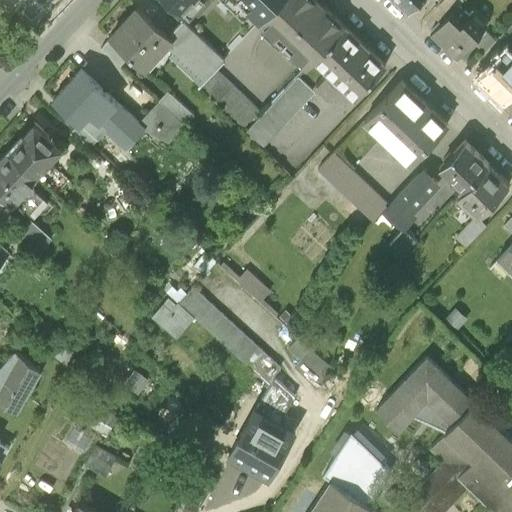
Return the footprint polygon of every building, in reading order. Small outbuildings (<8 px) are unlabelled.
[(46,0),(15,0),(33,15),(46,0)] [(168,0),(182,12),(191,0),(168,0)] [(235,0),(259,22),(279,0),(235,0)] [(306,67),(314,59),(345,27),(316,0),(279,0),(259,22),(306,67)] [(397,0),(408,10),(416,2),(420,6),(425,1),(424,0),(397,0)] [(446,16),(457,5),(461,0),(441,0),(439,2),(435,6),(446,16)] [(446,16),(431,32),(457,57),(471,42),(482,30),(484,28),(469,14),(468,15),(457,5),(446,16)] [(137,6),(111,36),(130,53),(129,54),(129,55),(143,68),(165,42),(171,37),(167,33),(137,6)] [(215,69),(226,57),(182,17),(167,33),(171,37),(165,42),(173,49),(169,53),(202,83),(215,69)] [(511,23),(499,37),(509,47),(511,43),(511,23)] [(385,65),(345,27),(314,59),(354,96),(385,65)] [(471,42),(483,53),(494,42),(482,30),(471,42)] [(130,53),(111,36),(100,47),(120,65),(129,55),(129,54),(130,53)] [(478,78),(504,102),(511,92),(511,57),(505,50),(478,78)] [(79,122),(79,121),(96,137),(105,128),(125,146),(144,126),(139,122),(80,69),(53,99),(75,119),(79,122)] [(259,111),(215,69),(202,83),(198,86),(243,128),(259,111)] [(314,91),(298,76),(246,132),(262,146),(314,91)] [(364,119),(409,163),(447,124),(401,80),(364,119)] [(168,91),(139,122),(144,126),(166,139),(191,112),(168,91)] [(68,127),(88,146),(96,137),(79,121),(79,122),(75,119),(68,127)] [(21,135),(7,150),(36,176),(60,148),(33,124),(22,136),(21,135)] [(463,190),(464,189),(488,163),(464,140),(438,167),(463,190)] [(0,158),(0,192),(9,201),(12,203),(15,200),(33,217),(34,216),(45,216),(53,207),(29,185),(30,184),(29,183),(36,176),(7,150),(0,158)] [(373,222),(384,210),(389,205),(333,152),(316,169),(373,222)] [(509,183),(488,163),(464,189),(473,198),(466,205),(478,216),(509,183)] [(437,184),(422,170),(389,205),(384,210),(402,227),(412,216),(409,213),(437,184)] [(0,211),(9,201),(0,192),(0,211)] [(511,215),(503,225),(511,232),(511,215)] [(51,239),(30,219),(15,236),(36,256),(51,239)] [(456,239),(466,248),(482,230),(472,221),(456,239)] [(416,240),(404,229),(386,248),(398,259),(416,240)] [(511,244),(498,259),(511,271),(511,244)] [(261,302),(270,291),(247,270),(237,280),(261,302)] [(279,365),(192,286),(178,303),(195,318),(268,384),(279,365)] [(176,339),(195,318),(178,303),(171,296),(152,317),(176,339)] [(446,319),(458,330),(468,318),(456,308),(446,319)] [(279,316),(286,323),(292,316),(285,310),(279,316)] [(310,324),(299,337),(313,348),(323,336),(310,324)] [(334,367),(313,348),(299,337),(289,349),(301,359),(294,367),(316,387),(334,367)] [(40,371),(15,351),(0,366),(0,402),(17,411),(40,371)] [(445,459),(391,511),(442,511),(471,484),(500,511),(511,511),(511,435),(427,355),(376,409),(397,429),(413,413),(447,428),(445,430),(446,431),(432,447),(445,459)] [(68,410),(107,432),(116,416),(77,394),(68,410)] [(294,429),(254,407),(229,453),(269,475),(294,429)] [(329,478),(330,478),(369,503),(391,469),(384,462),(383,463),(351,431),(336,454),(335,454),(322,474),(329,478)] [(0,462),(9,446),(0,441),(0,462)] [(82,466),(103,478),(115,457),(94,445),(82,466)] [(380,511),(373,507),(373,506),(369,503),(330,478),(329,478),(307,511),(380,511)] [(71,511),(99,511),(78,500),(71,511)]
